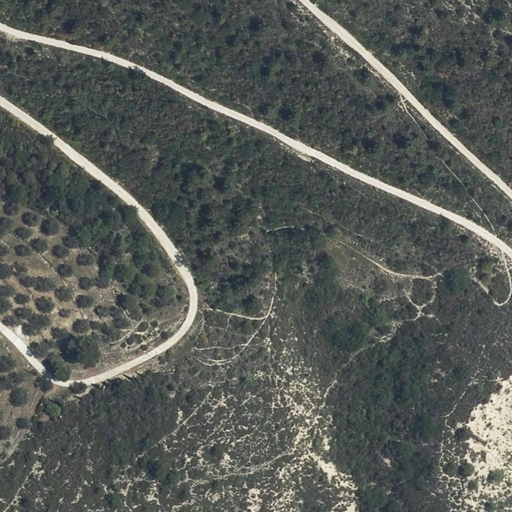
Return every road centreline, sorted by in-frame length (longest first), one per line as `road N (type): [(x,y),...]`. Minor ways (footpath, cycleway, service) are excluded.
road 1 (track): [(496,241),(110,55),(0,26)]
road 2 (track): [(0,103),(129,195),(190,272),(196,298),(192,321),(168,344),(86,383),(59,384),(37,370),(0,326)]
road 3 (track): [(300,0),(511,195)]
